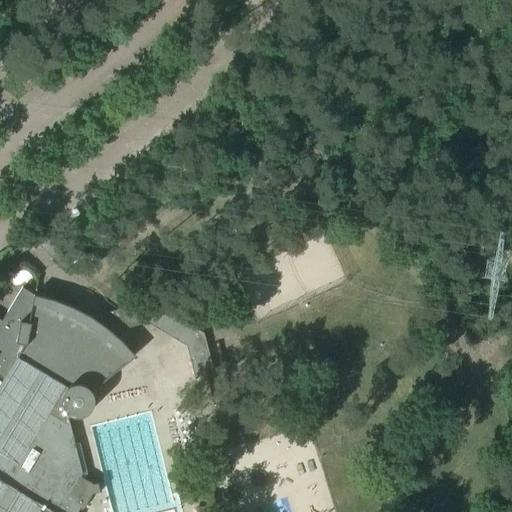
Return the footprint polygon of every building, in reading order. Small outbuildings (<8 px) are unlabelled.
[(51,258),(58,251),(46,238),(38,245),(51,258)] [(105,327),(89,316),(72,307),(53,300),(33,295),(21,287),(1,321),(0,319),(0,511),(76,511),(79,508),(82,510),(89,499),(86,497),(89,492),(92,494),(99,492),(97,483),(93,484),(84,479),(87,474),(79,443),(74,444),(67,414),(67,413),(68,414),(70,415),(71,415),(73,416),(76,417),(78,417),(80,416),(84,415),(86,414),(88,413),(90,411),(90,410),(92,408),(93,406),(93,404),(94,402),(94,400),(94,398),(93,396),(92,393),(92,392),(91,390),(134,355),(120,340),(105,327)] [(203,333),(149,301),(108,312),(110,319),(122,326),(147,319),(184,341),(194,378),(213,373),(203,333)] [(239,392),(229,394),(233,410),(243,408),(239,392)] [(217,418),(232,414),(227,393),(211,397),(217,418)]
